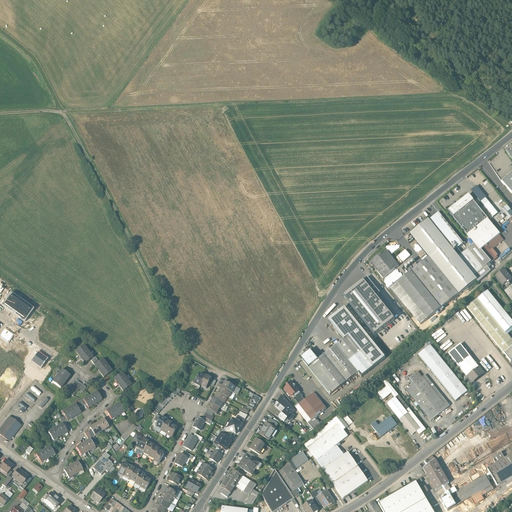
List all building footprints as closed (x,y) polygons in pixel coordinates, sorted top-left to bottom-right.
[(511,173),(501,182),(500,182),(511,195),(511,173)] [(481,193),(478,195),(482,200),(480,201),(493,217),(497,213),(481,193)] [(500,235),(468,195),(455,206),(454,204),(451,206),(452,208),(448,211),(479,251),(481,249),(491,261),(496,257),(491,250),(503,241),(499,235),(500,235)] [(463,244),(438,212),(428,220),(457,257),(461,254),(459,251),(457,253),(455,250),(463,244)] [(494,218),(498,223),(503,219),(499,214),(494,218)] [(428,220),(428,219),(410,234),(428,257),(459,295),(476,281),(473,277),(457,257),(428,220)] [(395,243),(387,248),(391,254),(399,249),(395,243)] [(397,257),(403,263),(410,255),(405,249),(397,257)] [(483,269),(467,249),(457,257),(473,277),(483,269)] [(501,258),(510,251),(509,249),(499,256),(501,258)] [(399,266),(387,251),(379,258),(378,256),(370,262),(383,279),(399,266)] [(428,257),(390,287),(420,325),(459,295),(428,257)] [(496,276),(502,285),(507,281),(511,278),(504,269),(496,276)] [(363,281),(343,297),(374,336),(394,321),(363,281)] [(511,284),(510,286),(507,281),(502,285),(505,289),(504,290),(511,300),(511,284)] [(511,328),(511,321),(487,290),(467,306),(510,360),(511,362),(511,360),(511,342),(505,334),(511,328)] [(3,300),(0,304),(11,312),(11,311),(16,315),(15,315),(24,322),(32,310),(10,294),(5,302),(3,300)] [(385,359),(344,307),(328,320),(344,340),(318,360),(312,353),(302,360),(330,395),(358,374),(361,378),(385,359)] [(13,336),(5,330),(0,336),(0,337),(8,343),(13,336)] [(468,392),(430,345),(418,354),(456,402),(468,392)] [(92,358),(83,346),(82,347),(75,352),(84,365),(92,358)] [(448,355),(466,378),(478,369),(460,346),(448,355)] [(41,368),(46,360),(37,354),(32,362),(41,368)] [(111,372),(102,360),(99,363),(94,366),(103,378),(111,372)] [(484,375),(478,369),(472,373),(478,380),(484,375)] [(70,377),(61,370),(52,382),(61,389),(70,377)] [(422,377),(418,372),(410,378),(414,384),(406,390),(417,402),(414,405),(416,407),(419,406),(422,409),(420,411),(423,416),(426,414),(431,421),(450,406),(425,375),(422,377)] [(123,392),(131,386),(122,373),(114,379),(123,392)] [(478,380),(472,373),(466,378),(465,379),(471,386),(478,380)] [(199,375),(194,385),(200,388),(205,378),(199,375)] [(211,380),(206,377),(205,378),(200,388),(206,391),(208,385),(211,380)] [(86,388),(77,382),(69,393),(74,396),(78,390),(82,393),(86,388)] [(300,394),(291,382),(287,386),(288,387),(285,390),(291,397),(293,396),(294,398),(300,394)] [(11,389),(3,383),(0,386),(0,393),(5,397),(11,389)] [(228,384),(225,383),(222,389),(231,394),(237,397),(240,390),(228,384)] [(222,389),(221,389),(218,394),(228,399),(228,400),(231,394),(222,389)] [(97,392),(83,400),(85,404),(88,409),(102,400),(97,392)] [(326,409),(313,393),(295,408),(313,431),(320,425),(314,419),(326,409)] [(218,394),(217,394),(215,399),(224,404),(225,405),(228,399),(218,394)] [(294,412),(282,396),(275,407),(282,414),(285,410),(288,413),(289,412),(292,414),(294,412)] [(398,396),(387,404),(412,436),(417,432),(419,435),(425,430),(398,396)] [(215,399),(213,399),(210,405),(219,409),(223,411),(224,410),(225,410),(225,409),(225,407),(223,406),(224,404),(215,399)] [(82,400),(75,404),(78,409),(85,404),(83,400),(82,400)] [(75,404),(62,412),(65,417),(67,421),(81,413),(78,409),(75,404)] [(119,404),(106,412),(111,420),(124,412),(119,404)] [(210,405),(210,404),(207,410),(208,411),(214,414),(216,415),(219,409),(210,405)] [(158,415),(162,410),(157,407),(151,414),(155,416),(156,414),(158,415)] [(282,414),(279,418),(287,425),(289,422),(290,422),(293,419),(292,419),(294,417),(291,415),(292,414),(289,412),(288,413),(285,410),(282,414)] [(247,416),(240,413),(237,419),(241,421),(240,423),(242,425),(247,416)] [(396,425),(390,419),(388,420),(383,414),(374,422),(375,424),(372,427),(381,438),(396,425)] [(158,424),(156,427),(161,430),(166,421),(167,420),(161,417),(161,418),(158,424)] [(13,422),(9,419),(2,427),(0,429),(0,434),(9,441),(21,425),(14,421),(13,422)] [(203,421),(199,419),(197,423),(196,423),(194,428),(196,429),(195,430),(198,431),(203,434),(206,428),(203,427),(205,423),(202,422),(203,421)] [(233,419),(226,430),(230,432),(236,436),(243,425),(242,425),(240,423),(233,419)] [(108,428),(104,420),(97,424),(102,432),(109,428),(108,428)] [(275,423),(270,420),(267,425),(266,425),(259,435),(269,441),(275,431),(275,430),(278,425),(275,423)] [(172,424),(166,421),(161,430),(161,431),(167,434),(171,425),(172,424)] [(95,437),(102,432),(97,424),(90,428),(91,430),(95,437)] [(317,460),(322,456),(348,436),(338,424),(307,448),(309,451),(307,453),(311,458),(313,456),(317,460)] [(471,424),(461,432),(466,438),(476,430),(471,424)] [(67,433),(62,425),(55,429),(60,437),(67,433)] [(137,428),(132,425),(120,438),(124,442),(137,428)] [(167,434),(167,435),(172,437),(177,428),(171,425),(167,434)] [(55,429),(48,434),(53,441),(60,437),(55,429)] [(227,437),(221,434),(218,438),(229,446),(233,441),(227,437)] [(190,436),(184,448),(191,452),(198,440),(193,437),(190,436)] [(229,446),(218,438),(215,443),(220,447),(226,451),(229,446)] [(94,448),(90,440),(83,444),(87,452),(94,448)] [(148,443),(142,440),(137,449),(143,452),(148,443)] [(265,446),(256,440),(250,449),(259,455),(265,446)] [(153,446),(148,443),(143,452),(143,453),(148,456),(153,447),(153,446)] [(83,444),(76,449),(80,456),(87,452),(83,444)] [(55,454),(51,447),(44,451),(48,459),(55,454)] [(159,450),(153,447),(148,456),(154,459),(158,452),(159,450)] [(44,451),(37,455),(41,463),(48,459),(44,451)] [(215,451),(210,459),(217,464),(222,456),(215,451)] [(164,454),(158,452),(154,459),(153,460),(159,463),(161,459),(164,454)] [(308,461),(302,452),(291,460),(297,469),(308,461)] [(185,453),(183,457),(187,459),(192,461),(194,457),(185,453)] [(247,455),(245,455),(243,459),(244,459),(239,468),(240,468),(245,471),(249,464),(256,468),(258,469),(261,465),(259,464),(261,461),(248,453),(247,455)] [(322,456),(317,460),(316,461),(343,499),(368,482),(348,453),(329,466),(322,456)] [(511,477),(511,455),(505,459),(501,453),(492,458),(495,465),(487,470),(497,486),(511,477)] [(109,457),(105,454),(92,469),(95,471),(94,472),(98,474),(101,476),(105,471),(111,464),(111,463),(107,460),(109,457)] [(183,457),(180,455),(175,465),(182,469),(187,459),(183,457)] [(13,466),(6,460),(0,467),(0,469),(7,475),(13,466)] [(284,468),(277,473),(262,495),(271,511),(274,511),(299,496),(297,491),(304,485),(289,462),(284,468)] [(447,483),(435,462),(423,469),(427,475),(436,490),(447,483)] [(77,463),(71,467),(75,475),(82,470),(77,463)] [(129,467),(123,464),(118,473),(124,476),(129,467)] [(208,467),(203,464),(200,469),(210,476),(213,471),(208,467)] [(249,464),(245,471),(253,476),(254,474),(253,473),(256,468),(249,464)] [(71,467),(64,471),(68,479),(75,475),(71,467)] [(134,469),(129,467),(124,476),(129,479),(134,470),(134,469)] [(28,477),(18,469),(12,478),(22,485),(28,477)] [(210,476),(200,469),(197,474),(202,477),(207,481),(210,476)] [(140,473),(134,470),(129,479),(135,482),(139,474),(140,473)] [(237,474),(233,471),(222,488),(223,490),(220,494),(227,499),(235,487),(237,484),(241,477),(237,474)] [(145,477),(139,474),(135,482),(135,483),(140,486),(144,478),(145,477)] [(182,479),(173,474),(169,481),(173,484),(178,486),(182,479)] [(447,511),(491,487),(484,476),(441,502),(447,511)] [(235,487),(244,493),(251,483),(241,477),(237,484),(235,487)] [(13,481),(9,478),(4,485),(8,488),(13,481)] [(140,486),(139,490),(141,491),(144,493),(150,481),(144,478),(140,486)] [(424,483),(421,478),(414,482),(415,486),(416,487),(424,483)] [(201,486),(191,480),(187,487),(189,489),(195,492),(197,493),(201,486)] [(43,488),(38,483),(33,489),(38,493),(43,488)] [(256,487),(251,483),(244,493),(249,497),(253,491),(256,487)] [(172,487),(169,486),(165,494),(174,499),(175,500),(178,494),(176,493),(178,490),(172,487)] [(430,511),(416,487),(415,486),(378,507),(380,511),(430,511)] [(105,496),(97,490),(90,498),(98,504),(105,496)] [(8,491),(3,496),(1,494),(0,495),(0,502),(4,506),(12,495),(8,491)] [(260,495),(253,491),(249,497),(244,503),(246,505),(253,505),(260,495)] [(335,502),(327,491),(322,494),(323,495),(320,497),(315,491),(310,494),(318,506),(321,504),(324,509),(335,502)] [(62,501),(52,492),(45,499),(55,508),(62,501)] [(165,494),(164,494),(161,500),(169,504),(171,505),(174,499),(165,494)] [(161,500),(160,500),(157,505),(166,510),(167,510),(169,504),(161,500)] [(311,501),(303,507),(304,509),(305,511),(317,511),(318,511),(316,507),(318,506),(314,500),(311,501)] [(380,511),(378,507),(375,502),(365,508),(367,511),(380,511)] [(22,503),(18,508),(16,507),(11,511),(23,511),(24,511),(27,508),(22,503)]
